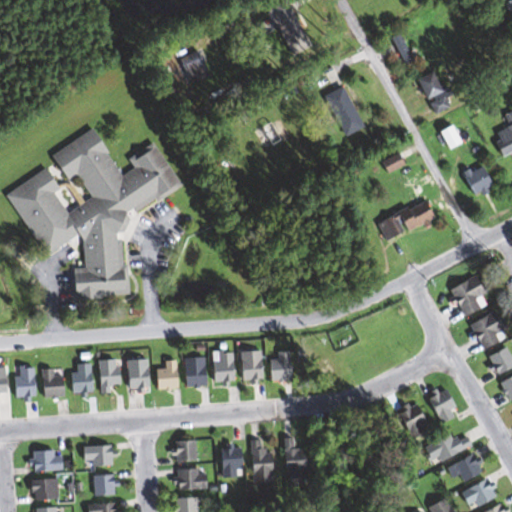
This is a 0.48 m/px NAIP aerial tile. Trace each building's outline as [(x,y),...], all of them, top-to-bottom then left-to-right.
[(272,38),(291,36),(287,3),(268,5),(272,38)] [(184,85),(206,77),(197,52),(175,59),(184,85)] [(447,108),(441,93),(439,94),(430,73),(414,80),(429,116),(447,108)] [(340,137),(359,129),(339,87),(321,96),(340,137)] [(511,122),(504,126),(508,136),(490,143),(497,158),(511,151),(511,122)] [(444,151),(457,144),(448,125),(434,132),(444,151)] [(125,296),(122,266),(120,264),(118,243),(113,235),(121,230),(120,220),(177,187),(151,143),(126,158),(128,170),(118,176),(91,130),(48,155),(49,163),(60,182),(60,184),(54,185),(45,170),(43,170),(4,194),(4,197),(40,257),(75,236),(78,242),(81,269),(71,270),(66,273),(69,302),(125,296)] [(382,175),(402,164),(396,153),(376,163),(382,175)] [(489,187),(477,165),(457,175),(469,198),(489,187)] [(373,222),(382,241),(432,219),(423,200),(373,222)] [(475,308),(470,298),(481,293),(472,275),(446,289),(459,316),(475,308)] [(495,341),(492,334),(499,330),(492,312),(466,322),(476,348),(495,341)] [(511,365),(504,346),(483,355),(491,374),(511,365)] [(258,352),(236,352),(236,381),(258,381),(258,352)] [(265,362),(265,381),(288,381),(288,352),(274,352),(274,362),(265,362)] [(230,384),(230,353),(208,353),(208,384),(230,384)] [(202,387),(202,358),(179,358),(179,387),(202,387)] [(123,359),(123,390),(144,390),(144,359),(123,359)] [(115,360),(93,360),(93,393),(106,393),(106,384),(115,384),(115,360)] [(151,390),(173,389),(172,361),(160,361),(161,370),(150,370),(151,390)] [(87,364),(72,364),(72,374),(65,374),(65,393),(87,393),(87,364)] [(8,378),(8,399),(31,399),(31,368),(15,368),(15,378),(8,378)] [(37,369),(37,397),(60,397),(60,377),(49,377),(49,369),(37,369)] [(511,375),(497,379),(501,397),(511,394),(511,375)] [(452,416),(449,410),(453,407),(442,388),(423,400),(438,425),(452,416)] [(402,438),(423,434),(418,405),(397,409),(402,438)] [(419,445),(426,463),(469,448),(465,436),(451,441),(449,435),(419,445)] [(291,439),(279,439),(280,479),(300,479),(300,448),(291,448),(291,439)] [(192,461),(192,441),(170,441),(170,461),(192,461)] [(247,483),(269,483),(269,450),(257,450),(257,441),(247,441),(247,483)] [(77,446),(77,462),(87,462),(87,465),(110,465),(110,446),(77,446)] [(238,446),(216,446),(216,477),(238,477),(238,446)] [(50,451),(29,451),(29,471),(60,471),(60,456),(50,456),(50,451)] [(479,474),(471,455),(443,465),(448,479),(456,476),(458,482),(479,474)] [(173,490),(204,490),(204,475),(194,475),(194,469),(173,470),(173,490)] [(90,475),(90,495),(112,495),(112,475),(90,475)] [(492,494),(482,478),(456,494),(466,511),(492,494)] [(54,500),(54,480),(26,480),(26,500),(54,500)] [(193,511),(194,498),(172,498),(171,511),(193,511)] [(425,505),(427,511),(447,511),(442,498),(425,505)] [(501,511),(498,503),(479,511),(501,511)]
